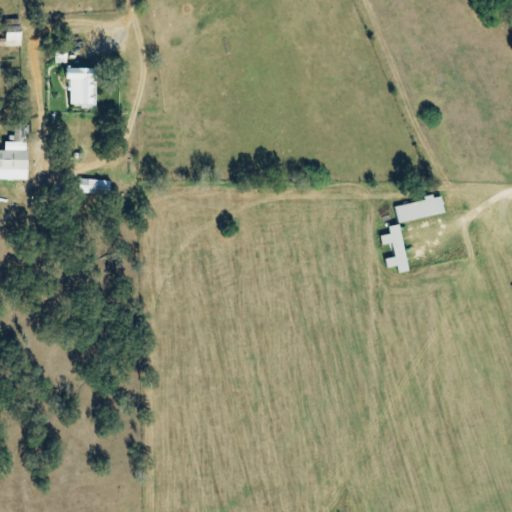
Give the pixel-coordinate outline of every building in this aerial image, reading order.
[(1,20),(1,47),(18,47),(17,20),(1,20)] [(67,81),(66,105),(94,105),(94,69),(60,69),(60,80),(67,81)] [(24,152),(0,151),(0,180),(23,181),(24,152)] [(108,181),(76,180),(76,194),(107,195),(108,181)] [(442,214),(438,197),(430,199),(430,198),(392,206),(395,224),(442,214)]
